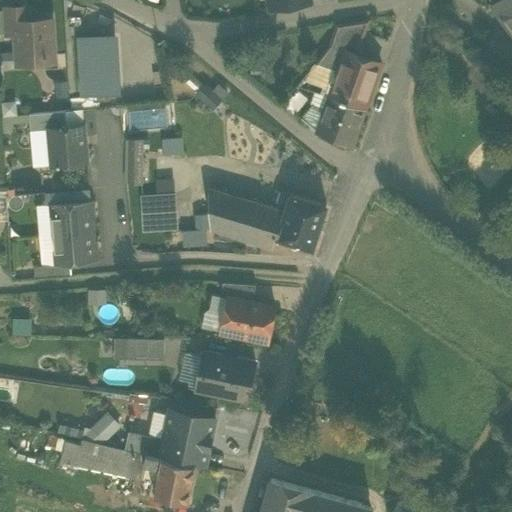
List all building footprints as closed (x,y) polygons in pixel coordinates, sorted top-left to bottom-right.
[(511,0),(501,0),(494,5),(511,29),(511,0)] [(17,23),(28,22),(27,8),(4,9),(6,33),(18,32),(17,23)] [(18,32),(20,65),(52,63),(50,21),(28,22),(17,23),(18,32)] [(346,51),(355,54),(367,21),(338,26),(331,46),(346,51)] [(113,33),(77,35),(80,70),(115,69),(113,33)] [(339,71),(339,72),(346,51),(331,46),(317,64),(339,71)] [(330,96),(331,97),(318,132),(351,145),(364,109),(380,64),(355,54),(346,51),(339,72),(339,71),(332,90),(330,96)] [(339,71),(317,64),(304,80),(332,90),(339,71)] [(80,70),(81,96),(117,93),(115,69),(80,70)] [(205,82),(195,93),(213,108),(223,97),(205,82)] [(331,97),(330,96),(314,91),(310,103),(313,104),(301,118),(318,132),(331,97)] [(83,109),(65,111),(66,127),(84,125),(83,109)] [(30,122),(31,130),(48,129),(48,128),(66,127),(65,111),(29,114),(30,122)] [(30,122),(29,114),(2,116),(3,133),(14,132),(13,123),(30,122)] [(57,165),(57,166),(61,166),(60,164),(88,162),(84,125),(66,127),(48,128),(48,129),(52,165),(57,165)] [(48,129),(31,130),(34,167),(52,165),(48,129)] [(162,138),(163,152),(184,151),(183,137),(162,138)] [(129,183),(142,183),(143,139),(130,139),(129,183)] [(280,192),(275,207),(208,186),(210,214),(211,229),(273,248),(277,236),(285,210),(290,195),(280,192)] [(7,190),(0,190),(0,221),(8,220),(7,190)] [(46,192),(46,204),(50,204),(52,204),(76,202),(75,190),(46,192)] [(277,236),(313,247),(326,205),(290,195),(285,210),(277,236)] [(143,197),(145,232),(178,231),(177,196),(143,197)] [(50,204),(53,234),(93,230),(90,200),(76,202),(52,204),(50,204)] [(36,205),(39,235),(53,234),(50,204),(46,204),(36,205)] [(206,229),(211,229),(210,214),(195,214),(195,229),(206,229)] [(195,229),(183,230),(184,245),(206,244),(206,229),(195,229)] [(95,260),(93,230),(53,234),(55,263),(70,262),(95,260)] [(55,263),(53,234),(39,235),(42,265),(55,263)] [(34,265),(35,277),(71,274),(70,262),(55,263),(42,265),(34,265)] [(228,296),(252,301),(255,284),(222,281),(219,296),(228,298),(228,296)] [(105,288),(87,289),(88,305),(106,304),(105,288)] [(202,326),(221,330),(223,318),(228,298),(219,296),(213,295),(210,307),(205,311),(202,326)] [(229,331),(268,339),(275,306),(252,301),(228,296),(228,298),(223,318),(221,330),(229,331)] [(32,319),(13,319),(13,334),(31,335),(32,319)] [(127,358),(127,337),(115,337),(114,358),(127,358)] [(127,358),(164,359),(164,338),(127,337),(127,358)] [(198,380),(203,355),(185,351),(180,376),(190,378),(188,386),(196,388),(198,380)] [(211,391),(243,397),(247,379),(252,380),(256,361),(203,351),(203,355),(198,380),(213,383),(211,391)] [(196,388),(211,391),(213,383),(198,380),(196,388)] [(210,440),(215,417),(186,411),(186,412),(170,409),(169,413),(164,438),(160,456),(161,456),(195,463),(198,448),(210,440)] [(153,410),(148,435),(164,438),(169,413),(153,410)] [(82,436),(83,437),(100,442),(119,424),(107,413),(93,427),(87,427),(85,425),(84,429),(82,436)] [(82,436),(84,429),(60,422),(57,430),(82,436)] [(131,431),(127,449),(146,453),(160,456),(164,438),(148,435),(131,431)] [(76,468),(140,483),(143,469),(146,453),(127,449),(119,448),(100,442),(83,437),(81,443),(82,443),(76,468)] [(82,443),(81,443),(65,439),(58,465),(76,468),(82,443)] [(146,453),(143,469),(159,467),(161,456),(160,456),(146,453)] [(154,494),(187,501),(192,479),(195,463),(161,456),(159,467),(154,494)] [(261,511),(360,511),(363,504),(271,478),(261,511)]
